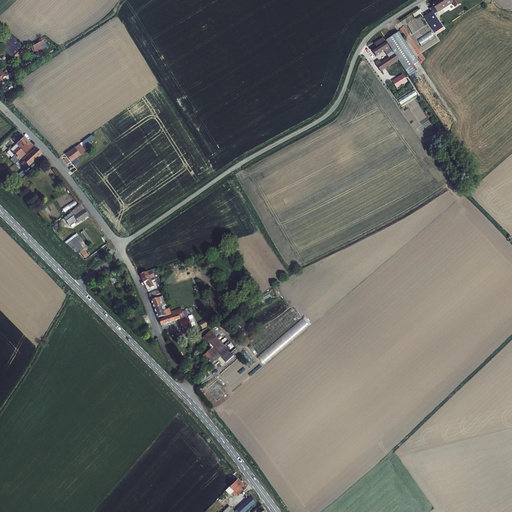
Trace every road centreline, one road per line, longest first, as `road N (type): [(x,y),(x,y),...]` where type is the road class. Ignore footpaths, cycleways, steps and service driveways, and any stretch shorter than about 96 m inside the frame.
road 1 (unclassified): [(119,246),(329,112),(364,39),(420,0)]
road 2 (tertiary): [(276,511),(199,412),(76,286)]
road 3 (unclassified): [(119,246),(53,157),(0,104)]
